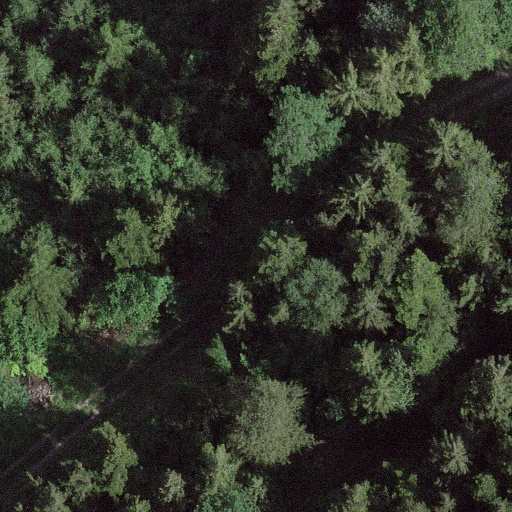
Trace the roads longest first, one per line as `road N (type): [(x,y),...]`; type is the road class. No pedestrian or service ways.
road 1 (track): [(511,88),(444,123),(345,201),(0,501)]
road 2 (track): [(511,362),(305,511)]
